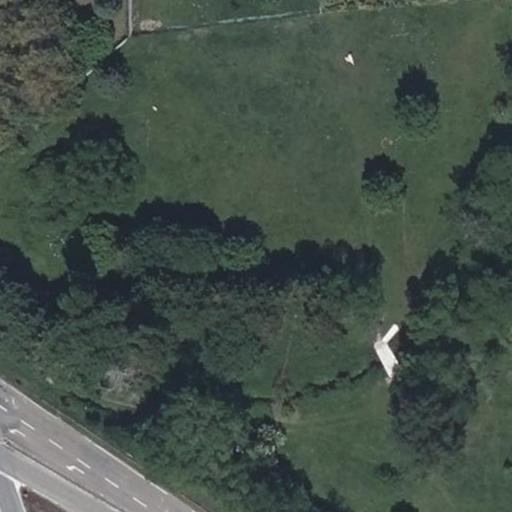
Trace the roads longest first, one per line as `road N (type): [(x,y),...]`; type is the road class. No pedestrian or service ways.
road 1 (tertiary): [(176,511),(0,390)]
road 2 (tertiary): [(0,449),(113,511)]
